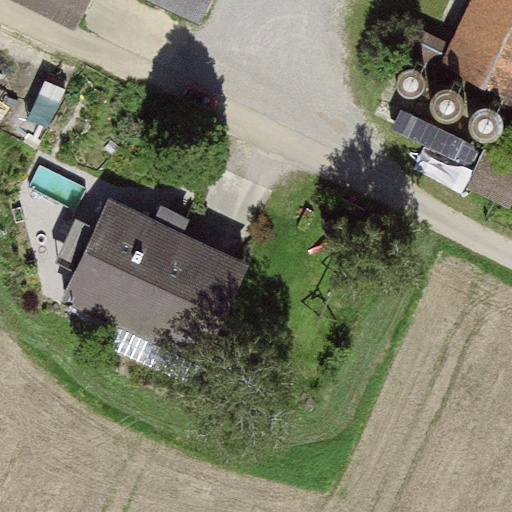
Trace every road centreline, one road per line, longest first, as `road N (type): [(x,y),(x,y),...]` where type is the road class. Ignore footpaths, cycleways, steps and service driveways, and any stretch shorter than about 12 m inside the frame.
road 1 (track): [(511,248),(238,107),(287,0)]
road 2 (track): [(0,1),(238,107)]
